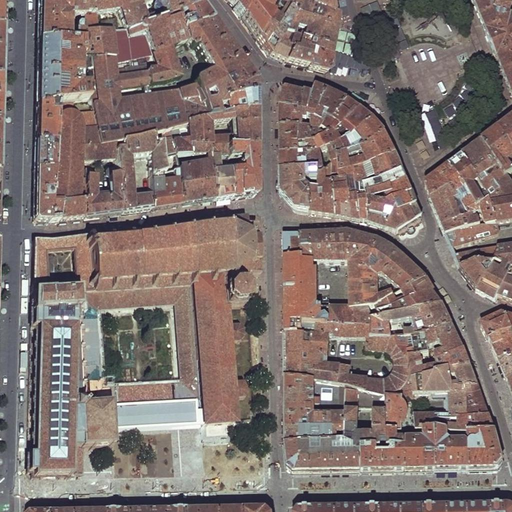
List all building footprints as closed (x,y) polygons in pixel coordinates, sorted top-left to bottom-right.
[(81,0),(81,5),(82,16),(80,17),(80,22),(80,29),(80,34),(117,33),(117,23),(99,24),(99,27),(95,27),(95,15),(117,14),(124,33),(125,36),(141,30),(157,23),(155,18),(144,22),(137,6),(151,0),(157,0),(158,1),(156,3),(155,5),(154,8),(155,12),(159,15),(161,16),(164,15),(166,19),(162,21),(164,26),(176,21),(179,27),(188,21),(185,14),(200,8),(194,0),(81,0)] [(237,0),(235,6),(234,8),(237,13),(240,19),(242,19),(242,20),(252,0),(237,0)] [(252,0),(242,20),(249,31),(255,41),(270,17),(274,9),(277,0),(252,0)] [(270,17),(255,41),(258,46),(262,50),(286,11),(293,15),(301,3),(297,1),(295,0),(277,0),(274,9),(280,13),(276,20),(270,17)] [(301,3),(328,16),(330,4),(330,0),(297,0),(297,1),(301,3)] [(496,61),(498,61),(511,97),(511,0),(472,0),(487,34),(486,35),(491,48),(496,61)] [(293,15),(333,29),(334,23),(335,17),(328,16),(301,3),(293,15)] [(57,5),(38,5),(37,25),(36,44),(65,44),(66,22),(80,22),(80,17),(82,16),(81,5),(57,5)] [(205,15),(200,8),(185,14),(188,21),(179,27),(183,34),(210,22),(205,15)] [(286,11),(262,50),(266,54),(268,58),(282,35),(293,15),(286,11)] [(331,40),(333,29),(293,15),(282,35),(290,38),(294,30),(302,32),(300,41),(307,43),(329,50),(331,40)] [(167,51),(183,45),(183,34),(179,27),(176,21),(164,26),(162,21),(157,23),(141,30),(151,58),(154,66),(147,68),(148,75),(134,77),(136,91),(175,80),(167,51)] [(191,89),(212,109),(220,108),(224,107),(223,102),(254,93),(254,83),(234,55),(210,22),(183,34),(183,45),(188,52),(192,50),(206,72),(191,83),(190,87),(191,89)] [(71,32),(71,43),(79,43),(80,34),(80,29),(73,29),(71,32)] [(65,44),(36,44),(35,76),(35,107),(54,106),(71,104),(90,102),(92,109),(97,108),(93,85),(90,85),(90,88),(84,90),(77,89),(77,70),(91,70),(93,83),(104,81),(105,89),(110,88),(113,90),(122,89),(121,79),(124,79),(123,76),(118,77),(118,79),(116,79),(114,66),(133,63),(151,58),(141,30),(125,36),(124,33),(117,33),(80,34),(79,43),(71,43),(65,44)] [(282,35),(268,58),(276,61),(283,65),(290,50),(295,46),(298,40),(290,38),(282,35)] [(290,50),(283,65),(294,67),(305,70),(306,54),(304,53),(307,43),(300,41),(298,40),(295,46),(290,50)] [(307,43),(304,53),(306,54),(327,59),(328,54),(329,50),(307,43)] [(405,63),(438,56),(435,43),(402,49),(405,63)] [(327,59),(306,54),(305,70),(314,72),(322,74),(326,70),(327,65),(327,59)] [(400,56),(394,58),(399,71),(404,69),(400,56)] [(125,71),(126,78),(134,77),(148,75),(147,68),(125,71)] [(136,91),(134,77),(126,78),(124,79),(121,79),(122,89),(123,94),(136,91)] [(214,118),(212,109),(191,89),(176,94),(115,105),(112,97),(123,94),(122,89),(113,90),(110,88),(105,89),(104,81),(93,83),(93,85),(97,108),(92,109),(92,115),(97,148),(114,145),(149,138),(152,137),(156,136),(167,133),(175,131),(184,129),(183,125),(214,118)] [(307,119),(314,122),(326,92),(320,90),(314,88),(312,96),(307,119)] [(281,102),(280,110),(300,113),(302,95),(291,93),(287,92),(282,94),(281,102)] [(336,97),(326,92),(314,122),(323,126),(327,121),(333,124),(346,102),(336,97)] [(254,103),(254,93),(223,102),(224,107),(225,116),(254,113),(254,103)] [(279,130),(298,130),(300,122),(306,122),(307,119),(312,96),(302,95),(300,113),(280,110),(279,120),(279,130)] [(353,107),(346,102),(333,124),(341,130),(360,112),(353,107)] [(49,168),(46,224),(51,224),(56,223),(57,206),(83,204),(84,203),(84,172),(82,163),(80,151),(97,148),(92,115),(78,117),(71,113),(71,104),(54,106),(51,142),(49,168)] [(54,106),(35,107),(34,127),(33,141),(51,142),(54,106)] [(366,117),(360,112),(341,130),(333,124),(327,121),(323,126),(318,131),(316,135),(324,141),(312,144),(316,153),(321,152),(329,149),(339,145),(335,138),(339,136),(345,141),(359,131),(372,122),(366,117)] [(206,149),(225,149),(254,148),(254,130),(254,113),(225,116),(221,116),(214,118),(183,125),(184,129),(186,142),(178,143),(175,131),(167,133),(173,158),(188,159),(186,148),(206,149)] [(314,122),(307,119),(306,122),(306,129),(318,131),(323,126),(314,122)] [(497,131),(511,154),(511,119),(505,125),(497,131)] [(300,122),(298,130),(307,131),(306,129),(306,122),(300,122)] [(339,163),(337,156),(358,151),(385,135),(378,129),(372,122),(359,131),(345,141),(339,145),(329,149),(330,161),(331,166),(334,165),(339,163)] [(316,135),(318,131),(306,129),(307,131),(311,144),(312,144),(324,141),(316,135)] [(298,130),(279,130),(279,144),(278,158),(296,155),(296,149),(302,149),(301,155),(316,153),(312,144),(311,144),(297,145),(298,130)] [(307,131),(298,130),(297,145),(311,144),(307,131)] [(488,138),(480,144),(505,180),(511,175),(511,154),(497,131),(488,138)] [(149,138),(114,145),(116,161),(117,170),(119,217),(134,215),(149,213),(149,198),(130,199),(130,160),(149,159),(149,179),(158,177),(169,174),(174,173),(174,168),(173,158),(167,133),(156,136),(158,145),(151,147),(150,141),(149,138)] [(353,171),(396,155),(390,145),(387,139),(385,135),(358,151),(337,156),(339,163),(341,174),(353,171)] [(406,144),(415,163),(436,153),(428,135),(406,144)] [(51,142),(33,141),(33,157),(33,168),(49,168),(51,142)] [(488,201),(497,227),(511,225),(511,189),(505,180),(480,144),(470,152),(460,159),(488,201)] [(80,151),(82,163),(96,163),(104,162),(116,161),(114,145),(97,148),(80,151)] [(174,173),(178,208),(195,206),(211,204),(206,149),(186,148),(188,159),(202,159),(203,167),(178,171),(178,170),(175,167),(174,168),(174,173)] [(227,173),(230,201),(241,200),(253,198),(255,196),(254,171),(254,148),(225,149),(226,159),(226,161),(238,160),(238,162),(237,164),(237,166),(238,168),(238,170),(237,172),(227,173)] [(206,149),(211,204),(221,203),(230,201),(227,173),(227,172),(216,173),(215,159),(226,159),(225,149),(206,149)] [(321,152),(316,153),(301,155),(296,155),(278,158),(279,167),(279,175),(317,172),(321,170),(321,152)] [(399,164),(396,155),(353,171),(354,187),(359,187),(362,186),(367,185),(365,181),(372,178),(375,183),(403,172),(399,164)] [(454,164),(448,169),(464,188),(475,208),(488,201),(460,159),(454,164)] [(339,163),(334,165),(332,178),(332,181),(342,179),(341,174),(339,163)] [(49,168),(33,168),(32,184),(32,199),(32,223),(33,225),(46,224),(46,215),(49,168)] [(321,170),(317,172),(316,181),(316,189),(309,191),(306,191),(308,193),(310,215),(322,217),(335,219),(332,185),(326,185),(326,178),(326,168),(325,168),(321,170)] [(425,188),(427,194),(430,200),(449,189),(459,202),(469,217),(475,215),(481,214),(483,228),(497,227),(488,201),(475,208),(464,188),(448,169),(435,178),(430,182),(425,186),(425,188)] [(93,171),(84,172),(84,203),(83,204),(81,221),(101,219),(119,217),(117,170),(109,170),(106,172),(106,177),(108,179),(109,200),(93,200),(92,179),(94,177),(95,173),(94,172),(93,171)] [(332,185),(335,219),(342,221),(360,224),(354,187),(353,171),(341,174),(342,179),(332,181),(332,185)] [(317,172),(279,175),(279,186),(279,196),(295,213),(302,214),(310,215),(308,193),(306,191),(304,189),(304,183),(309,182),(316,181),(317,172)] [(404,176),(403,172),(375,183),(367,185),(362,186),(364,195),(365,196),(406,181),(404,176)] [(158,177),(149,179),(149,198),(149,213),(158,211),(169,209),(178,208),(174,173),(169,174),(170,182),(159,184),(158,177)] [(409,187),(406,181),(365,196),(366,203),(378,204),(376,198),(384,195),(386,200),(385,201),(386,204),(389,203),(388,201),(392,199),(412,194),(409,187)] [(354,187),(360,224),(365,225),(369,226),(366,203),(365,196),(364,195),(360,195),(359,187),(354,187)] [(449,189),(430,200),(438,219),(445,237),(479,228),(475,215),(469,217),(459,202),(449,189)] [(414,199),(412,194),(392,199),(396,209),(398,213),(416,205),(414,199)] [(377,228),(385,231),(396,209),(392,199),(388,201),(389,203),(386,204),(378,204),(366,203),(369,226),(377,228)] [(57,206),(56,223),(69,222),(81,221),(83,204),(57,206)] [(419,212),(416,205),(398,213),(396,209),(385,231),(391,233),(397,235),(399,234),(404,231),(403,230),(408,227),(408,228),(419,221),(421,219),(422,219),(419,212)] [(93,238),(86,239),(92,298),(221,288),(222,311),(240,310),(239,285),(249,284),(248,278),(257,277),(254,224),(253,224),(250,224),(250,221),(247,221),(245,221),(204,226),(156,232),(135,234),(93,238)] [(479,228),(445,237),(451,250),(499,237),(500,235),(497,227),(483,228),(479,228)] [(323,236),(300,237),(300,261),(301,264),(311,265),(311,266),(348,266),(348,304),(374,300),(375,307),(426,282),(405,262),(404,261),(392,251),(365,239),(364,240),(347,235),(323,236)] [(283,237),(283,260),(300,261),(300,237),(299,236),(283,237)] [(109,450),(108,450),(107,437),(106,431),(105,412),(141,409),(185,405),(187,425),(198,425),(198,430),(204,429),(216,428),(229,427),(228,422),(227,402),(243,400),(244,399),(242,398),(242,396),(245,396),(245,395),(243,394),(243,391),(245,390),(243,388),(242,389),(240,387),(241,385),(239,384),(238,386),(226,387),(225,373),(228,373),(228,370),(225,370),(225,360),(227,360),(227,356),(224,356),(224,346),(227,345),(227,342),(224,342),(223,331),(226,331),(226,328),(223,328),(222,311),(221,288),(92,298),(86,239),(70,242),(60,242),(51,243),(33,242),(31,244),(29,330),(33,330),(31,457),(26,457),(26,475),(29,481),(53,480),(78,480),(78,479),(81,478),(81,469),(81,468),(80,454),(87,453),(88,455),(90,455),(90,453),(106,453),(106,454),(109,454),(109,450)] [(511,248),(477,253),(454,258),(460,272),(479,266),(493,267),(511,270),(511,248)] [(300,261),(283,260),(284,336),(296,336),(296,332),(300,332),(300,327),(319,327),(319,311),(317,311),(317,274),(311,274),(311,266),(311,265),(301,264),(300,261)] [(479,266),(460,272),(468,282),(477,292),(493,267),(479,266)] [(493,267),(477,292),(486,298),(495,304),(498,299),(511,273),(511,270),(493,267)] [(511,273),(498,299),(511,304),(511,273)] [(430,289),(426,282),(375,307),(377,313),(432,296),(433,295),(430,289)] [(436,301),(432,296),(377,313),(379,318),(398,315),(397,310),(403,309),(405,313),(440,307),(436,301)] [(348,304),(348,311),(352,311),(368,309),(375,307),(374,300),(348,304)] [(405,313),(398,315),(379,318),(370,320),(370,328),(370,339),(392,341),(388,327),(413,321),(416,334),(404,336),(406,342),(408,342),(409,345),(413,345),(412,342),(423,339),(452,328),(447,318),(441,307),(440,307),(405,313)] [(370,320),(368,309),(352,311),(352,327),(370,328),(370,320)] [(348,311),(319,311),(319,327),(352,327),(352,311),(348,311)] [(482,324),(480,326),(484,334),(488,342),(511,333),(511,334),(511,318),(502,316),(492,319),(482,324)] [(412,342),(413,345),(409,345),(408,342),(406,342),(404,336),(416,334),(413,321),(388,327),(392,341),(370,339),(370,328),(352,327),(319,327),(300,327),(300,332),(296,332),(296,336),(284,336),(284,344),(285,448),(344,445),(346,388),(384,400),(413,399),(414,387),(413,382),(410,359),(420,358),(428,357),(427,352),(423,339),(412,342)] [(237,328),(226,328),(226,331),(223,331),(224,342),(227,342),(227,345),(235,345),(239,344),(242,340),(241,332),(237,328)] [(455,335),(452,328),(423,339),(427,352),(439,348),(441,354),(435,357),(435,363),(463,352),(460,347),(455,335)] [(511,334),(511,333),(488,342),(490,346),(492,350),(511,341),(511,334)] [(511,341),(492,350),(495,357),(499,363),(511,358),(511,341)] [(466,360),(463,352),(435,363),(437,370),(423,371),(420,358),(410,359),(413,382),(443,378),(468,367),(466,360)] [(511,358),(499,363),(503,374),(507,385),(511,382),(511,358)] [(473,381),(468,367),(443,378),(413,382),(414,387),(413,399),(414,399),(448,398),(450,418),(415,420),(415,434),(422,434),(433,434),(437,434),(437,423),(464,423),(487,421),(483,408),(473,381)] [(384,434),(384,400),(346,388),(344,445),(285,448),(287,471),(293,476),(327,476),(354,475),(360,475),(360,451),(374,451),(389,450),(404,450),(404,443),(404,438),(403,434),(384,434)] [(415,434),(415,420),(415,416),(413,415),(413,403),(414,403),(414,399),(413,399),(384,400),(384,434),(403,434),(404,438),(407,434),(415,434)] [(165,427),(187,425),(185,405),(141,409),(105,412),(106,431),(165,427)] [(490,429),(487,421),(464,423),(437,423),(437,434),(445,434),(467,436),(493,436),(490,429)] [(360,451),(360,475),(397,474),(435,474),(433,434),(422,434),(422,439),(424,440),(422,444),(420,442),(404,443),(404,450),(389,450),(389,455),(387,457),(375,457),(374,451),(360,451)] [(433,434),(435,474),(445,474),(466,473),(498,473),(501,468),(493,436),(467,436),(467,443),(470,445),(467,448),(464,446),(448,445),(445,443),(445,434),(437,434),(433,434)]
